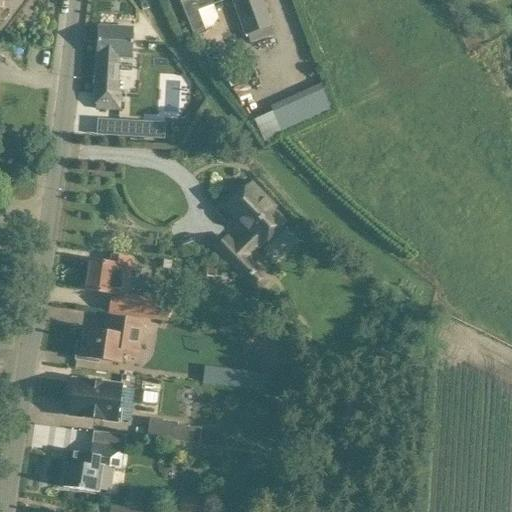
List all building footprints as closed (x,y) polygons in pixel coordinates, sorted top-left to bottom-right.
[(217,17),(213,6),(214,6),(211,0),(179,0),(193,37),(206,33),(205,30),(212,27),(217,17)] [(232,0),(239,16),(246,35),(247,35),(250,44),(272,36),(269,26),(270,26),(260,0),(232,0)] [(98,27),(97,44),(95,89),(97,89),(96,104),(96,109),(120,110),(121,93),(115,93),(117,59),(131,59),(131,50),(132,29),(98,27)] [(324,90),(304,99),(313,119),(333,111),(324,90)] [(119,121),(118,137),(142,138),(143,122),(119,121)] [(251,182),(224,209),(234,219),(232,221),(245,235),(233,247),(240,254),(229,264),(245,280),(249,276),(251,277),(254,275),(252,273),(257,269),(246,258),(257,247),(258,249),(266,241),(270,245),(284,232),(280,228),(286,223),(274,210),(276,208),(251,182)] [(109,314),(168,322),(171,302),(126,295),(131,260),(111,257),(110,265),(90,261),(86,291),(112,295),(109,314)] [(216,265),(203,263),(202,275),(215,276),(216,265)] [(78,342),(75,360),(98,363),(98,361),(120,364),(121,352),(122,351),(127,352),(127,346),(139,348),(143,322),(126,320),(107,317),(104,333),(83,330),(82,342),(78,342)] [(245,319),(243,330),(252,332),(254,320),(245,319)] [(303,348),(301,368),(313,369),(315,349),(303,348)] [(236,372),(234,389),(289,396),(291,379),(236,372)] [(70,401),(68,416),(120,423),(122,410),(131,411),(133,390),(120,388),(121,387),(102,384),(100,382),(88,380),(86,382),(73,381),(72,384),(70,386),(68,398),(70,401)] [(177,426),(178,424),(150,420),(147,438),(198,445),(200,429),(177,426)] [(63,488),(83,491),(98,494),(102,467),(121,470),(124,449),(92,444),(90,456),(68,452),(63,488)] [(227,460),(228,452),(220,451),(219,459),(227,460)] [(261,472),(263,456),(247,454),(245,470),(261,472)] [(177,511),(201,511),(203,499),(179,497),(177,511)]
